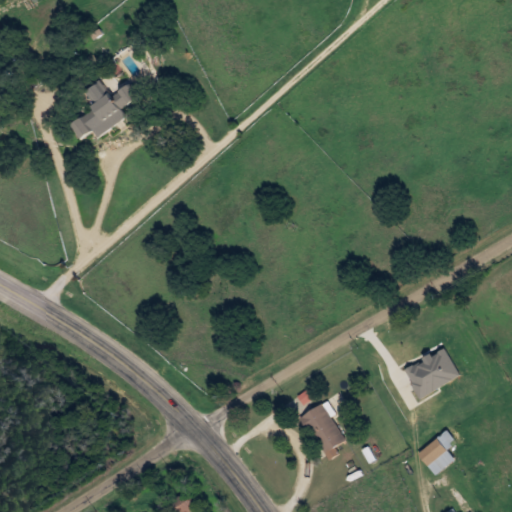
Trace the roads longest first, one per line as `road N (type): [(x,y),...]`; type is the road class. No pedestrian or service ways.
road 1 (residential): [(38,307),(386,0)]
road 2 (residential): [(199,424),(511,231)]
road 3 (tertiary): [(264,511),(215,436),(96,345),(0,285)]
road 4 (residential): [(55,511),(199,424)]
